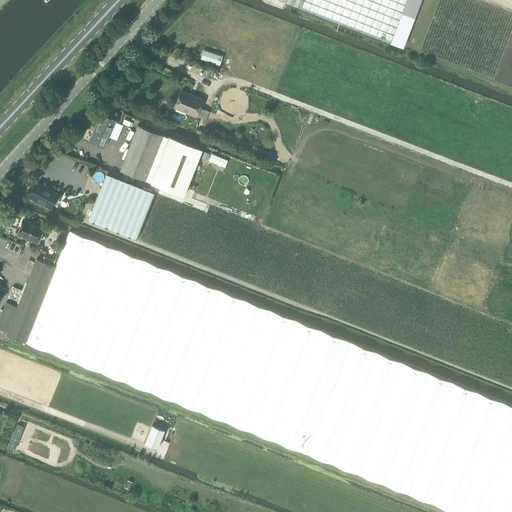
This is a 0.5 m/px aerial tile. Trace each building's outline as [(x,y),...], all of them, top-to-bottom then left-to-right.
[(281,0),(286,2),(391,43),(407,0),(281,0)] [(207,69),(204,76),(211,79),(214,72),(207,69)] [(175,107),(196,116),(203,99),(182,91),(175,107)] [(101,114),(90,140),(105,146),(109,136),(117,140),(123,125),(115,121),(116,120),(101,114)] [(120,170),(145,180),(163,135),(138,125),(120,170)] [(169,136),(151,182),(158,185),(184,196),(184,195),(187,189),(203,149),(169,136)] [(107,173),(89,218),(137,238),(155,193),(107,173)] [(30,197),(51,208),(59,194),(38,183),(30,197)] [(18,234),(38,243),(44,228),(24,220),(18,234)] [(7,302),(0,318),(0,328),(8,332),(7,335),(248,430),(456,511),(511,511),(511,404),(178,272),(70,230),(59,257),(56,266),(37,258),(36,262),(31,274),(18,306),(7,302)] [(46,252),(44,258),(54,262),(56,256),(46,252)] [(18,424),(9,446),(15,449),(24,427),(18,424)] [(164,431),(152,426),(145,444),(157,448),(164,431)] [(128,480),(125,487),(130,489),(133,482),(128,480)]
